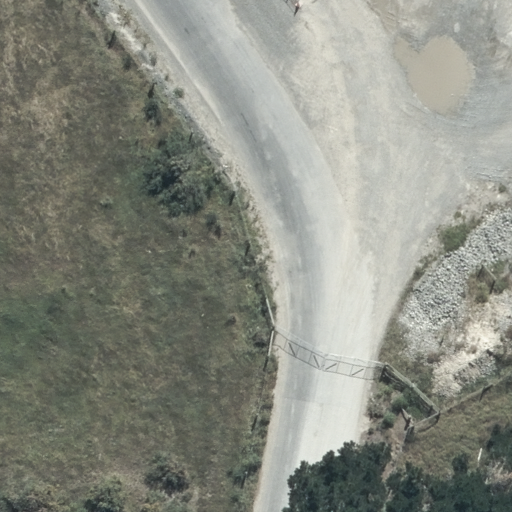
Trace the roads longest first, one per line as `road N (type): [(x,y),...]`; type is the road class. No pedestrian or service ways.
road 1 (unclassified): [(351,237),(197,0)]
road 2 (unclassified): [(298,511),(351,237)]
road 3 (unclassified): [(351,237),(511,181)]
